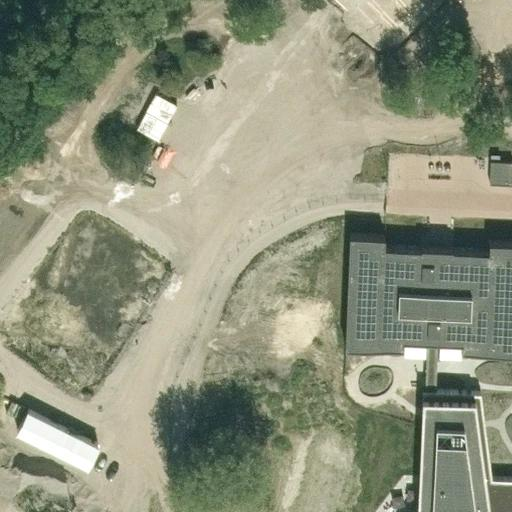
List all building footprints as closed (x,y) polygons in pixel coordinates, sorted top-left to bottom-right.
[(334,0),(350,17),(347,19),(361,35),(364,33),(379,50),(427,7),(431,12),(444,0),(334,0)] [(342,161),(322,161),(321,199),(337,200),(338,167),(346,167),(347,107),(328,106),(327,130),(339,130),(339,139),(330,139),(330,150),(342,150),(342,161)] [(511,159),(490,159),(489,182),(511,183),(511,181),(511,159)] [(80,221),(4,335),(80,385),(156,271),(80,221)] [(350,232),(345,343),(403,346),(404,338),(427,339),(437,339),(461,340),(461,348),(511,350),(511,239),(489,238),(489,248),(452,246),(452,244),(421,243),(421,245),(384,243),(384,234),(350,232)] [(511,511),(511,474),(491,474),(481,391),(435,389),(437,339),(427,339),(421,475),(419,511),(511,511)] [(324,364),(327,346),(314,344),(311,362),(324,364)] [(391,507),(400,511),(407,493),(398,489),(391,507)]
